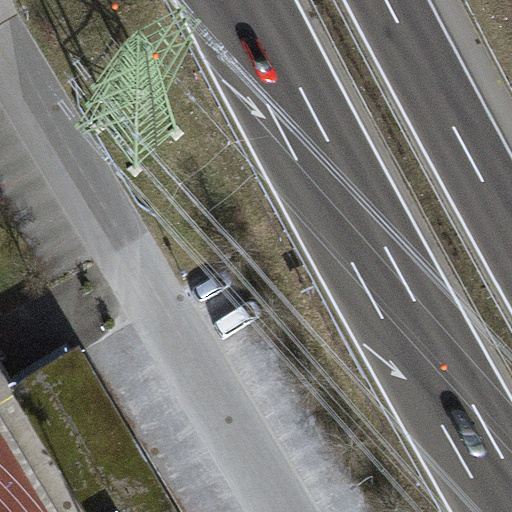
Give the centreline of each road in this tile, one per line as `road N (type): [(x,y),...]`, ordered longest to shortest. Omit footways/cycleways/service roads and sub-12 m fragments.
road 1 (motorway): [(235,0),(511,506)]
road 2 (unclassified): [(279,511),(0,47)]
road 3 (motorway): [(511,229),(388,0)]
